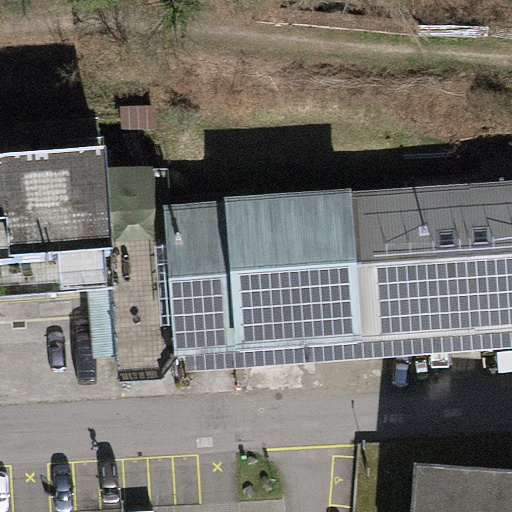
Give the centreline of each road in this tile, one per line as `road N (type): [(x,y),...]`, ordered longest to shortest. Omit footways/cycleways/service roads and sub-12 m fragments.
road 1 (track): [(511,56),(107,18),(0,28)]
road 2 (residential): [(0,439),(511,405)]
